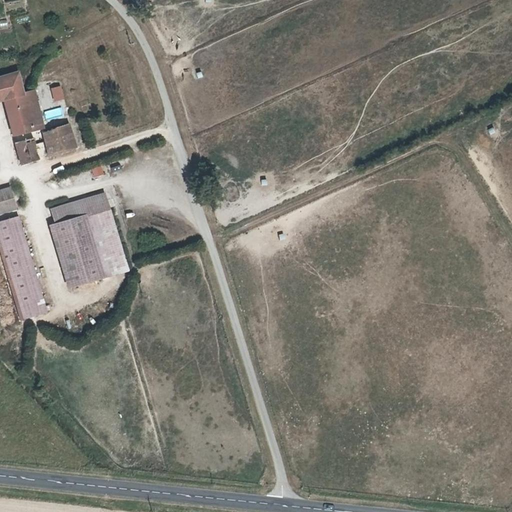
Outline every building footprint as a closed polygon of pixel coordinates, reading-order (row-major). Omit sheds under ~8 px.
[(8,76),(0,80),(0,81),(5,100),(12,133),(43,125),(34,90),(25,91),(20,69),(8,76)] [(61,85),(49,88),(53,101),(64,98),(61,85)] [(45,111),(46,118),(62,114),(61,107),(45,111)] [(43,125),(12,133),(14,140),(44,132),(43,125)] [(69,125),(44,132),(49,153),(74,147),(69,125)] [(49,153),(44,132),(14,140),(20,162),(50,155),(49,153)] [(94,176),(102,174),(100,166),(92,169),(94,176)] [(0,185),(0,208),(13,205),(7,183),(0,185)] [(40,211),(44,226),(98,213),(94,198),(40,211)] [(0,215),(0,271),(11,316),(38,309),(14,212),(0,215)] [(98,213),(44,226),(58,287),(113,274),(98,213)]
